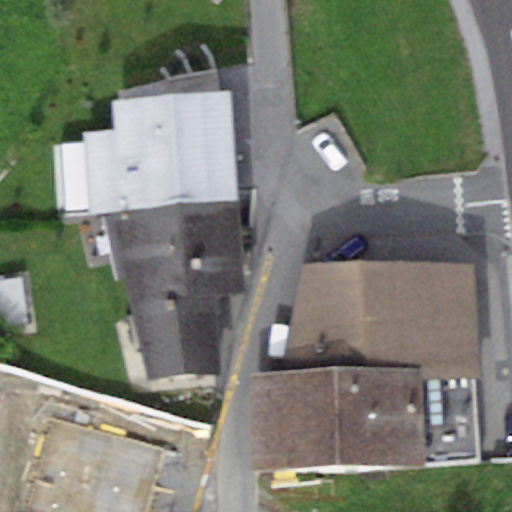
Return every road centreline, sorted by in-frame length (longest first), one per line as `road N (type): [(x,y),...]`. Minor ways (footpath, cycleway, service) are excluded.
road 1 (residential): [(237,511),(242,412),(271,288),(278,197)]
road 2 (residential): [(511,206),(341,207),(278,197)]
road 3 (residential): [(278,197),(269,0)]
